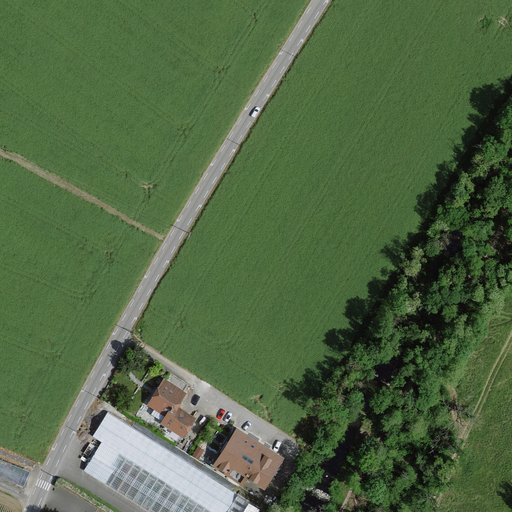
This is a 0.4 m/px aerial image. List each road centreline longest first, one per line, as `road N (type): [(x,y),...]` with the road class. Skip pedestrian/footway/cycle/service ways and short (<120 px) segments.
road 1 (tertiary): [(32,511),(121,332),(322,0)]
road 2 (track): [(0,151),(171,245)]
